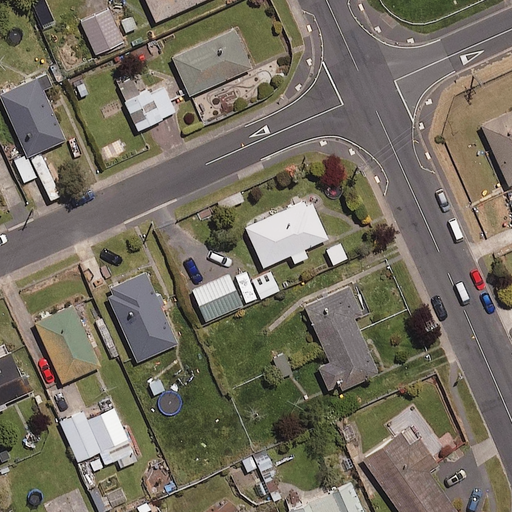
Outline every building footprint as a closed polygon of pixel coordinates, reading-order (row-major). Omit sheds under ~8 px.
[(146,0),(156,21),(204,0),(146,0)] [(125,41),(111,9),(81,23),(95,55),(125,41)] [(252,68),(235,30),(173,57),(190,95),(252,68)] [(140,94),(130,73),(115,80),(139,130),(176,112),(162,83),(140,94)] [(50,85),(46,75),(1,95),(27,157),(65,141),(42,88),(50,85)] [(511,184),(511,111),(482,125),(508,186),(511,184)] [(26,155),(14,160),(24,183),(36,177),(26,155)] [(328,239),(310,199),(246,227),(263,267),(291,255),(295,263),(307,257),(304,249),(328,239)] [(359,256),(337,265),(340,272),(331,275),(335,286),(366,274),(359,256)] [(249,283),(242,268),(190,291),(204,322),(269,294),(262,277),(249,283)] [(176,344),(145,274),(107,291),(138,361),(176,344)] [(319,367),(330,390),(342,385),(344,389),(378,373),(353,318),(361,314),(349,287),(306,307),(331,362),(319,367)] [(100,366),(74,306),(35,323),(61,383),(100,366)] [(0,409),(7,407),(5,403),(28,392),(11,353),(0,358),(0,409)] [(284,355),(272,360),(280,378),(292,372),(284,355)] [(160,375),(145,383),(153,399),(168,391),(160,375)] [(128,439),(114,408),(87,420),(83,411),(60,422),(78,462),(128,439)] [(407,440),(399,429),(362,454),(401,511),(448,511),(455,507),(427,466),(435,461),(416,434),(407,440)] [(365,511),(352,484),(290,511),(289,511),(365,511)] [(121,485),(104,493),(112,508),(128,499),(121,485)]
